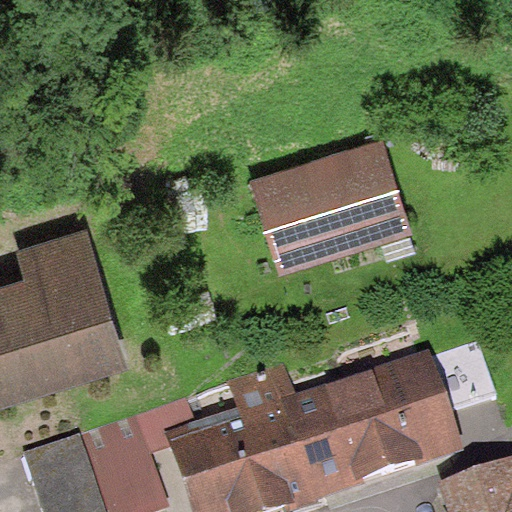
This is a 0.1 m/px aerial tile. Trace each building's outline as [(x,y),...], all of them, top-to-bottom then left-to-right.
[(387,122),(253,166),(281,252),(415,208),(387,122)] [(0,376),(130,340),(97,224),(19,246),(25,265),(0,272),(0,376)] [(290,386),(325,484),(456,437),(448,414),(428,359),(421,339),(290,386)] [(428,359),(448,414),(495,397),(475,342),(428,359)] [(190,424),(174,430),(204,511),(244,511),(325,484),(290,386),(283,369),(222,391),(229,410),(190,424)] [(79,432),(109,511),(120,511),(165,495),(144,440),(174,430),(190,424),(179,394),(79,432)] [(109,511),(79,432),(20,454),(41,511),(109,511)] [(455,509),(447,511),(511,511),(511,454),(445,483),(455,509)]
